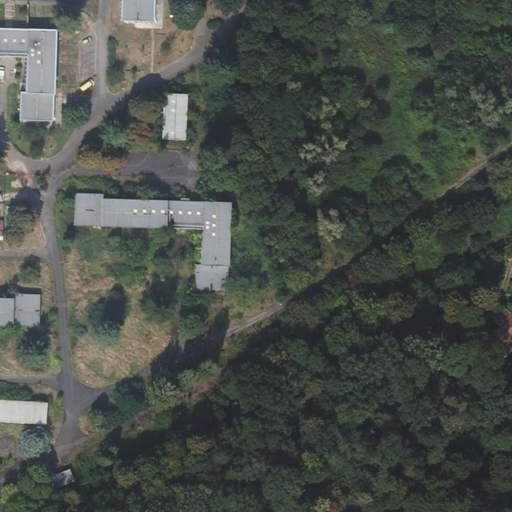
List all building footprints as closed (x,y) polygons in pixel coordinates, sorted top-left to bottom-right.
[(122,0),(123,22),(155,23),(155,0),(122,0)] [(26,62),(26,77),(26,94),(22,93),(21,121),(35,121),(42,121),(53,122),(56,31),(46,31),(10,30),(3,30),(0,29),(0,57),(17,58),(25,58),(27,58),(26,62)] [(163,121),(164,132),(163,139),(171,140),(186,140),(187,114),(187,95),(186,95),(165,94),(164,114),(159,114),(159,121),(163,121)] [(76,195),(76,225),(76,227),(96,228),(202,230),(201,265),(197,266),(197,293),(229,294),(232,204),(133,202),(121,201),(105,201),(105,196),(76,195)] [(0,327),(40,329),(41,297),(13,295),(13,301),(0,300),(0,327)] [(484,343),(498,358),(506,350),(500,343),(510,333),(511,334),(511,319),(504,311),(497,317),(498,318),(495,321),(501,327),(494,334),(492,332),(486,337),(487,340),(484,343)] [(327,380),(309,345),(300,350),(295,352),(312,387),(327,380)] [(0,424),(46,428),(47,406),(0,403),(0,424)] [(47,480),(52,491),(73,483),(69,472),(47,480)]
